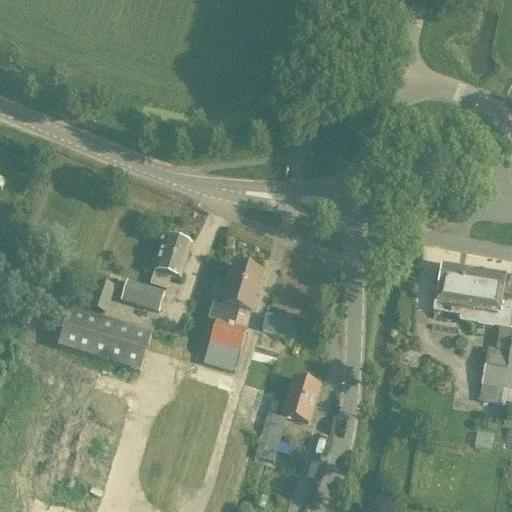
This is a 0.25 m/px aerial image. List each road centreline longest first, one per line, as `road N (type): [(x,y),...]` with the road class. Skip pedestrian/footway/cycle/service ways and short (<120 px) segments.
road 1 (tertiary): [(360,204),(216,189),(0,110)]
road 2 (tertiary): [(360,204),(351,392),(319,511)]
road 3 (tertiary): [(360,204),(396,75)]
road 4 (unclassified): [(511,129),(462,95),(396,75)]
